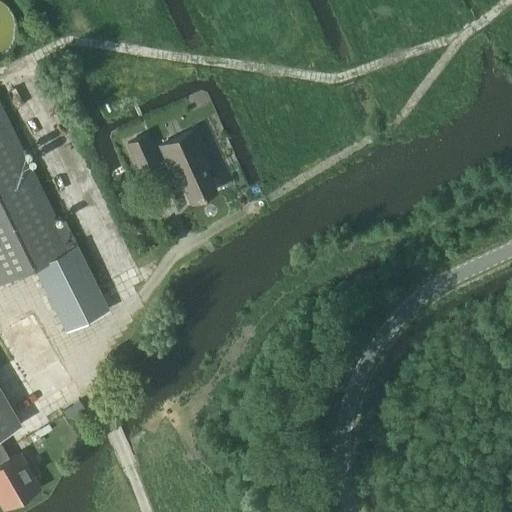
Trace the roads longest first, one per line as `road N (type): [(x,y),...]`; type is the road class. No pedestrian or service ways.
road 1 (track): [(0,70),(15,62),(133,299),(75,356)]
road 2 (unclassified): [(353,511),(343,466),(356,377),(411,305),(511,249)]
